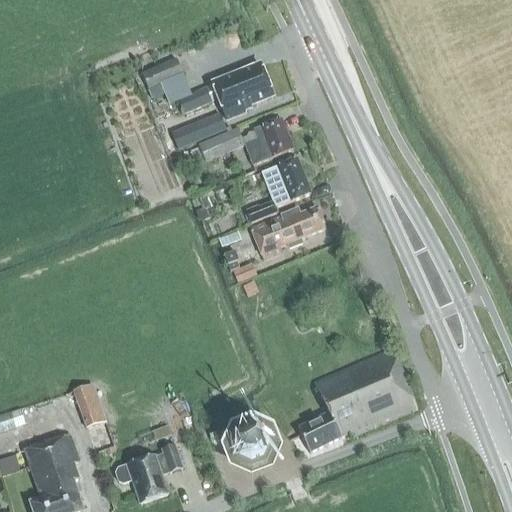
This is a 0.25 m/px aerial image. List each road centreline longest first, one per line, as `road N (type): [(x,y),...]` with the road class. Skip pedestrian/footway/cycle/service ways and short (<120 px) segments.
road 1 (primary): [(501,390),(430,242),(356,129)]
road 2 (primary): [(356,129),(382,209),(470,404)]
road 3 (unclassified): [(294,52),(406,328)]
road 4 (residential): [(200,511),(470,404)]
